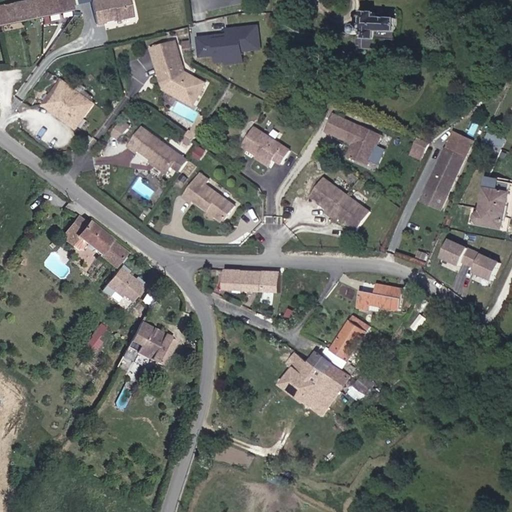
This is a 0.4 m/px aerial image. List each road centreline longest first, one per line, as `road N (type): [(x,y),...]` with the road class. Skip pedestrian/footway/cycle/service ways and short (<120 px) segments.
road 1 (unclassified): [(0,136),(164,256),(196,290),(208,324),(209,385),(168,511)]
road 2 (unknown): [(272,262),(292,172),(324,146),(343,144)]
road 3 (unknown): [(0,123),(41,68),(95,30)]
road 4 (unknown): [(198,420),(323,465)]
